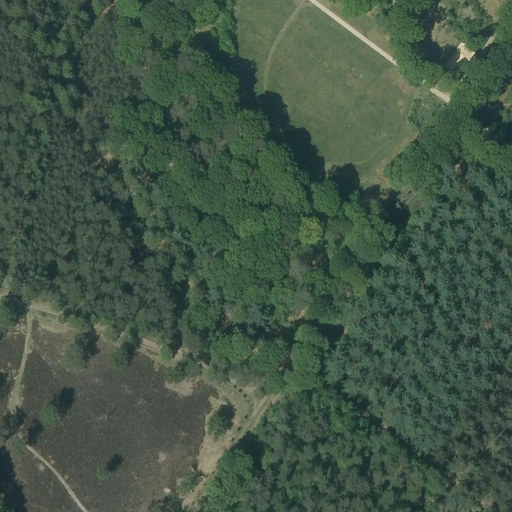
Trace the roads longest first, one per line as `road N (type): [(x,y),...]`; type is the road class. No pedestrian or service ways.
road 1 (track): [(303,0),(263,79),(272,124),(297,156),(335,173),(357,171),(416,78)]
road 2 (track): [(511,177),(479,153),(447,158),(399,218),(360,237),(287,360)]
road 3 (track): [(447,102),(310,0)]
